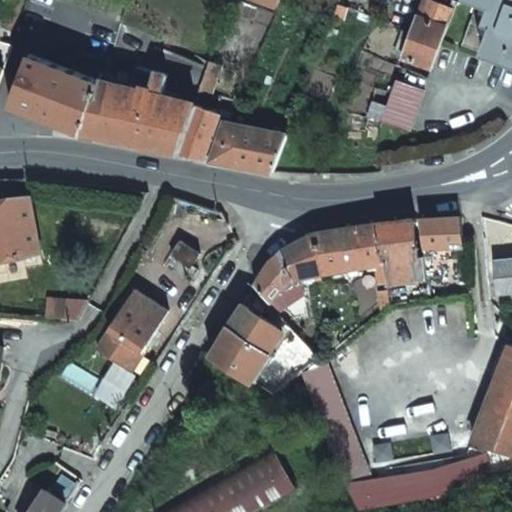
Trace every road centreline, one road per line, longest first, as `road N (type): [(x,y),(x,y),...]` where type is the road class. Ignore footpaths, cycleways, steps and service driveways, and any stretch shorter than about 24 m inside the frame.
road 1 (residential): [(86,511),(283,198)]
road 2 (tertiary): [(283,198),(79,156),(0,155)]
road 3 (tertiary): [(506,163),(395,192),(322,202),(283,198)]
